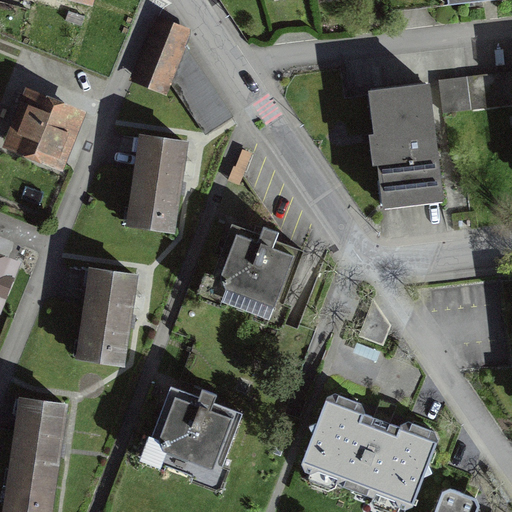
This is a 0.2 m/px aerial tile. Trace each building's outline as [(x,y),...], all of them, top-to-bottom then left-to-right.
[(188,33),(160,21),(135,81),(164,92),(169,78),(182,46),(188,33)] [(231,116),(182,46),(169,78),(206,133),(231,116)] [(511,75),(468,81),(471,109),(511,104),(511,75)] [(87,106),(33,81),(4,144),(58,169),(87,106)] [(442,197),(425,81),(363,90),(379,205),(442,197)] [(468,81),(440,84),(443,112),(471,109),(468,81)] [(136,130),(126,220),(179,227),(189,136),(136,130)] [(309,244),(233,216),(205,290),(282,318),(309,244)] [(23,257),(0,248),(0,311),(3,312),(23,257)] [(138,268),(88,261),(76,353),(126,359),(138,268)] [(244,407),(168,378),(141,448),(218,477),(244,407)] [(443,433),(329,389),(298,466),(412,511),(443,433)] [(17,391),(4,484),(54,491),(67,399),(17,391)] [(0,511),(50,511),(54,491),(4,484),(0,507),(0,511)] [(482,511),(446,496),(438,511),(482,511)]
